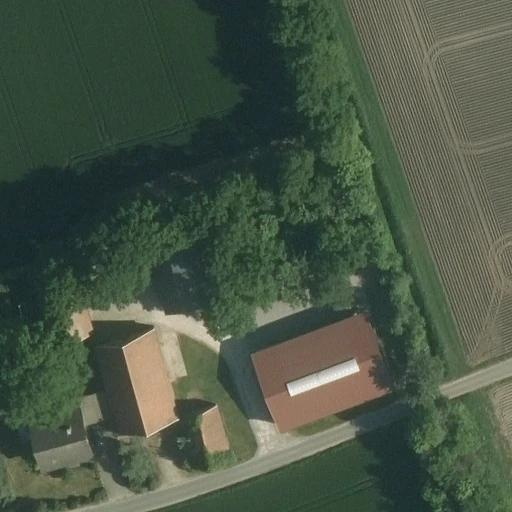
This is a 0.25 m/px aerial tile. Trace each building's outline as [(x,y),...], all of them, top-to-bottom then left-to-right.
[(207,219),(148,237),(170,310),(195,304),(230,293),(207,219)] [(92,330),(77,274),(39,284),(55,340),(92,330)] [(154,329),(97,345),(120,430),(177,415),(154,329)] [(64,453),(91,446),(80,407),(32,420),(45,463),(65,458),(64,453)] [(228,454),(217,407),(182,414),(196,464),(228,454)]
